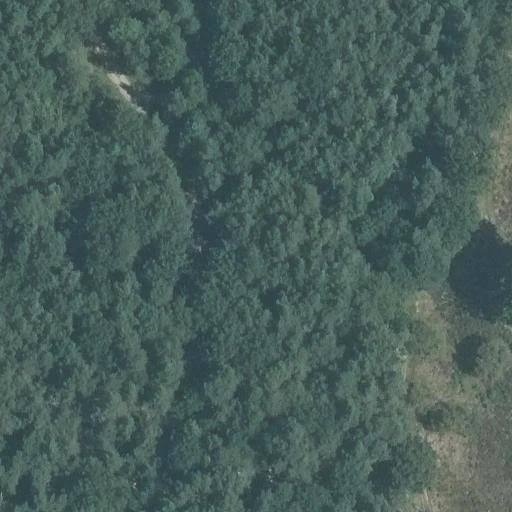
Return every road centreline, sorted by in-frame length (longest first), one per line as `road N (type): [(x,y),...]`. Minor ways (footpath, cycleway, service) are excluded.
road 1 (track): [(147,511),(172,406),(193,174),(165,111),(200,68),(200,0)]
road 2 (track): [(498,237),(449,306),(418,305),(399,422),(424,511)]
road 3 (track): [(373,272),(478,0)]
road 4 (track): [(511,94),(487,202),(498,237)]
road 5 (unknown): [(78,0),(110,60),(165,111)]
